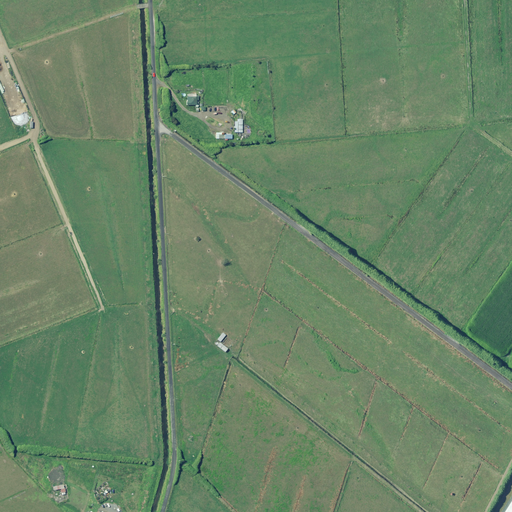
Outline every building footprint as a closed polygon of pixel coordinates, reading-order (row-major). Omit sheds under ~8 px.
[(196,94),(189,94),(189,97),(187,97),(187,105),(196,105),(197,100),(198,100),(199,97),(196,97),(196,94)] [(242,132),(243,119),(237,119),(237,122),(235,121),(234,132),(242,132)] [(226,335),(223,333),(217,339),(220,342),(226,335)] [(228,349),(220,343),(217,346),(225,352),(228,349)] [(511,511),(511,499),(503,511),(511,511)]
